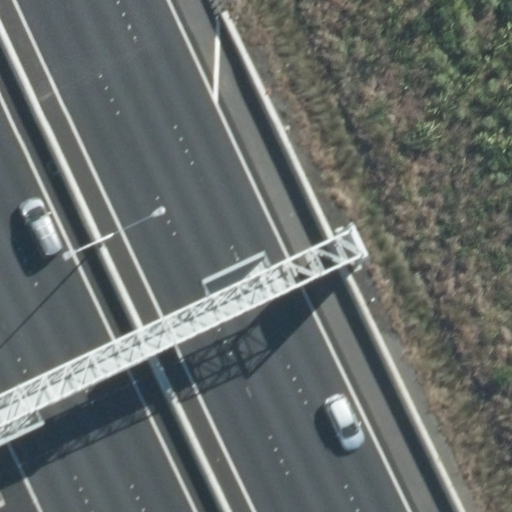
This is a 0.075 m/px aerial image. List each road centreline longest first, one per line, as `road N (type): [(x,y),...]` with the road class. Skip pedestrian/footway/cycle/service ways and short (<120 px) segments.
road 1 (motorway): [(89,0),(325,511)]
road 2 (motorway): [(112,511),(0,279)]
